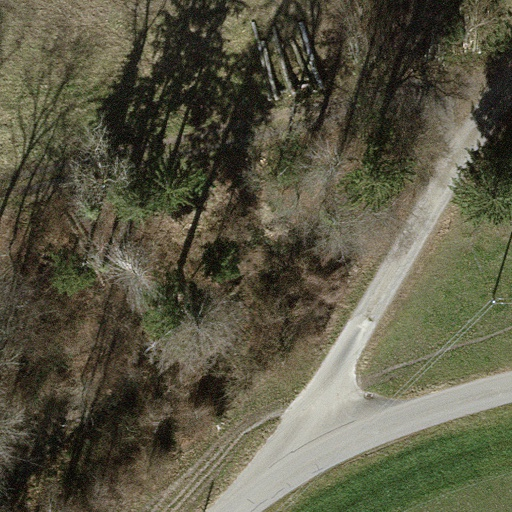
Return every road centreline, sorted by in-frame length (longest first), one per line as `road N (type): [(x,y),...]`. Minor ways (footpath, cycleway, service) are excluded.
road 1 (track): [(0,194),(508,80)]
road 2 (track): [(300,457),(372,310),(511,76)]
road 3 (unclassified): [(238,511),(300,457),(511,395)]
